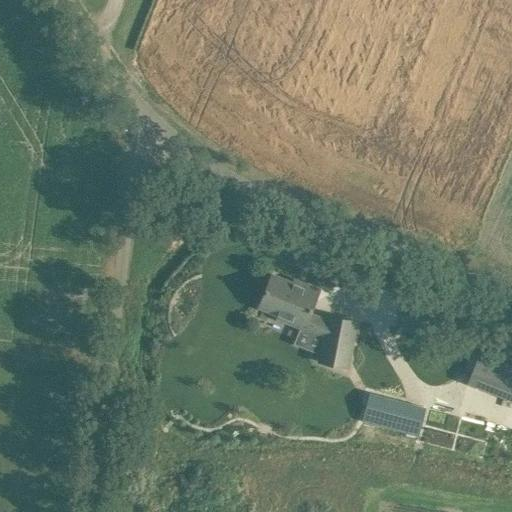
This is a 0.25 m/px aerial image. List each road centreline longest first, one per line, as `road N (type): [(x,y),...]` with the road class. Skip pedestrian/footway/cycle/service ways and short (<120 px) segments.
road 1 (unclassified): [(86,511),(125,238),(146,149),(166,133)]
road 2 (unclassified): [(511,305),(317,231),(166,133)]
road 3 (unclassified): [(166,133),(121,98),(56,0)]
